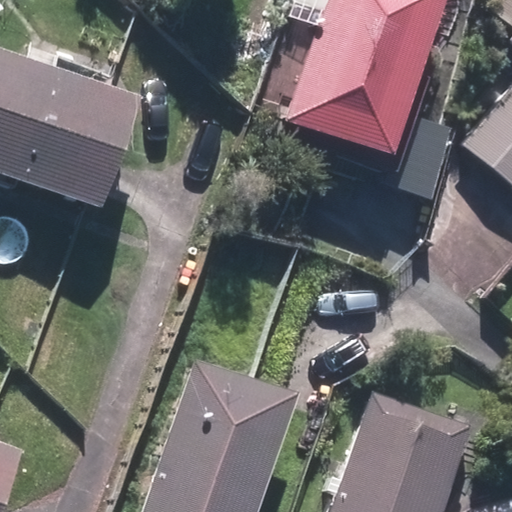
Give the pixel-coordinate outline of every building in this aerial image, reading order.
[(379,159),(434,0),(325,0),(282,126),(379,159)] [(0,57),(0,177),(89,211),(128,105),(0,57)] [(459,149),(511,192),(511,85),(511,86),(459,149)] [(447,128),(405,118),(388,189),(429,199),(447,128)] [(245,511),(285,398),(189,365),(138,511),(245,511)] [(429,511),(458,428),(366,396),(326,511),(429,511)] [(0,452),(0,479),(9,456),(0,452)] [(511,511),(511,502),(473,511),(511,511)]
